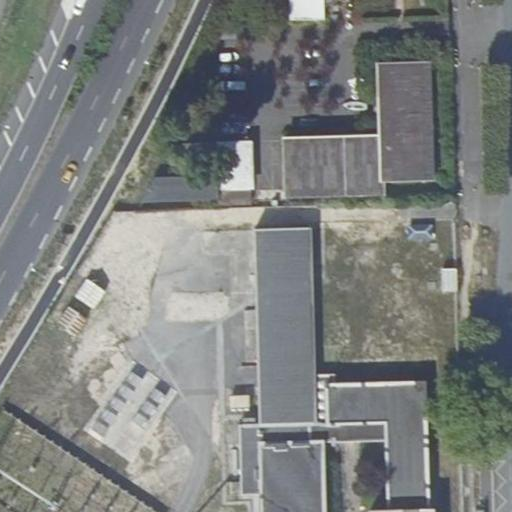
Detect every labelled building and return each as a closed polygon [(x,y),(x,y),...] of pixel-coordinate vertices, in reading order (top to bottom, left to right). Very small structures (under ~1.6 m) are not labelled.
[(261,0),(260,4),(273,9),(290,13),(305,13),(322,9),(324,9),(323,0),(261,0)] [(323,0),(324,9),(333,4),(338,0),(323,0)] [(305,13),(290,13),(290,21),(324,20),(324,9),(322,9),(305,13)] [(283,141),(284,197),(384,194),(384,182),(432,181),(429,63),(379,64),(381,135),(381,137),(283,141)] [(218,143),(219,206),(250,204),(248,142),(218,143)] [(182,144),(182,156),(213,155),(213,144),(182,144)] [(155,180),(143,201),(216,199),(216,178),(155,180)] [(255,230),(256,289),(260,425),(255,425),(255,418),(243,419),(243,425),(239,425),(241,495),(261,495),(261,511),(324,511),(322,443),(359,442),(376,441),(386,441),(386,450),(389,511),(375,511),(432,511),(433,510),(428,511),(424,383),(335,385),(335,374),(314,375),(310,229),(255,230)] [(87,279),(75,297),(94,309),(106,292),(87,279)] [(57,324),(75,337),(87,320),(69,307),(57,324)] [(234,387),(233,356),(221,357),(221,388),(234,387)] [(256,399),(244,400),(244,412),(256,412),(256,399)]
